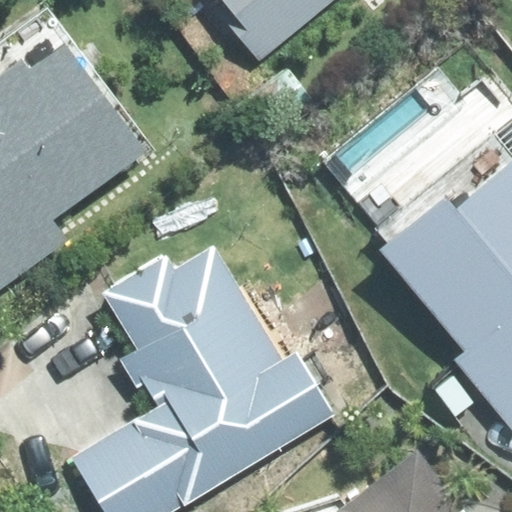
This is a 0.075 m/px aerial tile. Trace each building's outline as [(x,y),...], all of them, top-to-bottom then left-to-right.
[(216,0),(254,44),(304,0),(216,0)] [(0,275),(66,222),(47,198),(141,123),(47,6),(20,26),(12,17),(0,26),(0,275)] [(471,344),(461,352),(511,412),(511,159),(509,156),(449,206),(449,207),(438,193),(384,237),(471,344)] [(140,367),(153,388),(64,444),(107,511),(153,511),(332,399),(290,334),(276,343),(198,222),(168,240),(159,227),(93,269),(132,328),(112,341),(132,373),(140,367)] [(408,422),(332,480),(342,495),(320,511),(433,511),(434,511),(461,490),(408,422)]
